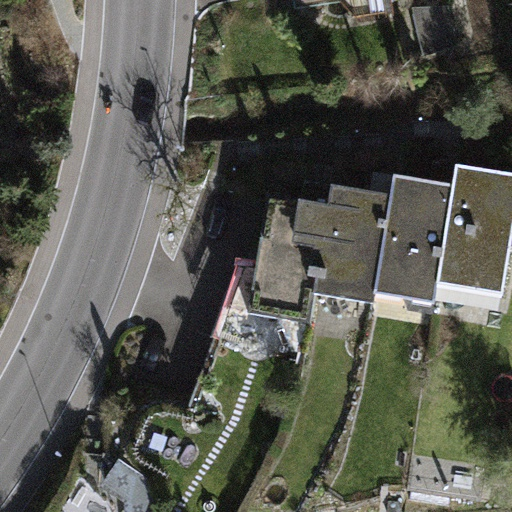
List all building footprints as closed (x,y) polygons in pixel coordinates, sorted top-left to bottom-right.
[(447,9),(418,11),(432,51),(459,41),(447,9)] [(511,174),(457,166),(454,186),(438,285),(503,295),(511,238),(511,174)] [(395,176),(391,195),(375,294),(434,304),(438,285),(454,186),(395,176)] [(332,185),(328,206),(314,294),(374,304),(375,294),(391,195),(332,185)] [(256,270),(246,269),(231,312),(310,324),(314,294),(328,206),(268,196),(256,270)] [(148,486),(118,465),(106,483),(128,497),(148,486)]
